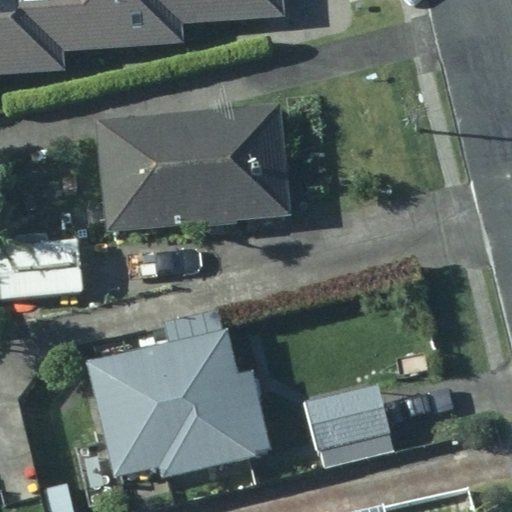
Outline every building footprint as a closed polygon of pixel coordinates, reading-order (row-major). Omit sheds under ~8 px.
[(0,0),(0,94),(64,91),(62,64),(173,57),(172,34),(270,28),(268,0),(0,0)] [(99,136),(85,137),(95,248),(285,230),(274,115),(99,132),(99,136)] [(0,310),(74,301),(69,251),(0,259),(0,310)] [(159,356),(76,378),(104,488),(148,477),(152,494),(263,465),(243,384),(227,389),(216,345),(211,325),(154,338),(159,356)] [(382,445),(371,396),(307,412),(318,460),(382,445)]
